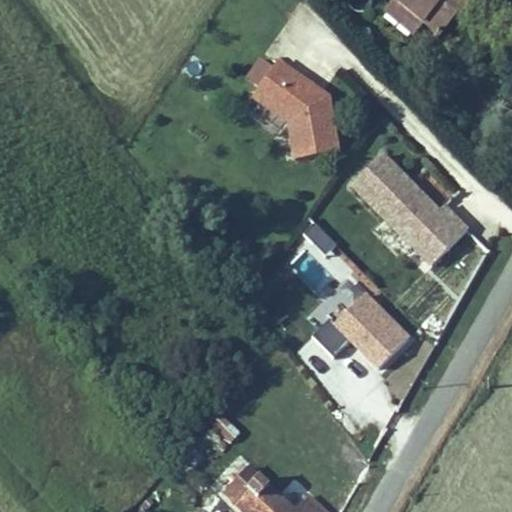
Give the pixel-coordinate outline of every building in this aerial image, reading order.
[(393,0),(397,3),(387,15),(414,36),(424,24),(440,37),(455,17),(448,12),(457,0),(393,0)] [(455,17),(468,0),(457,0),(448,12),(455,17)] [(339,154),(329,99),(322,100),(313,94),(316,90),(278,63),(258,90),(273,101),(267,109),(289,124),(295,161),(339,154)] [(273,101),(258,90),(252,98),(267,109),(273,101)] [(329,99),(316,90),(313,94),(322,100),(329,99)] [(439,213),(383,156),(352,187),(432,267),(468,232),(444,208),(439,213)] [(361,290),(313,339),(332,357),(346,342),(378,373),(412,338),(361,290)] [(310,339),(296,353),(308,365),(322,351),(310,339)] [(218,416),(210,428),(230,441),(238,430),(218,416)] [(210,457),(217,440),(199,432),(192,449),(210,457)] [(325,511),(310,497),(296,511),(293,511),(248,469),(225,493),(245,511),(325,511)]
